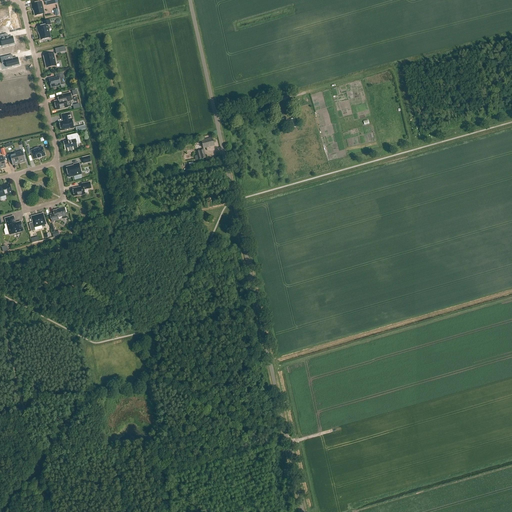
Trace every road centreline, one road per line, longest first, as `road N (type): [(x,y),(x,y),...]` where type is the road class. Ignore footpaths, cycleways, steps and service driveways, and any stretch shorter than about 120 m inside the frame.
road 1 (unclassified): [(302,511),(189,0)]
road 2 (track): [(46,511),(35,466),(61,434),(93,396),(155,381)]
road 3 (residential): [(13,0),(55,165)]
road 4 (track): [(286,439),(155,381)]
